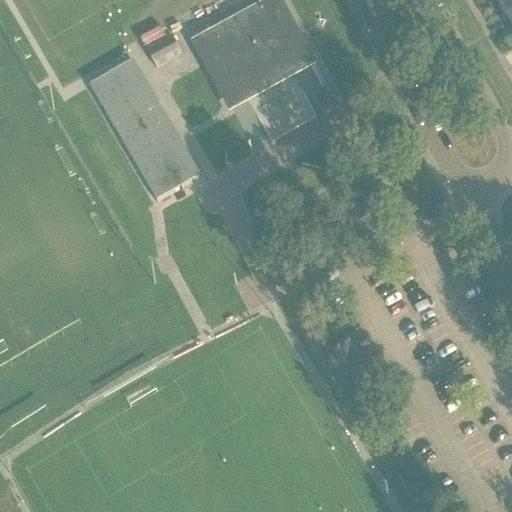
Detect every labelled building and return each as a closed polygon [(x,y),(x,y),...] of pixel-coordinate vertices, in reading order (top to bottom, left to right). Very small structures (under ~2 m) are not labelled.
[(511,0),(503,0),(498,3),(509,24),(511,22),(511,0)] [(220,87),(300,43),(277,2),(198,46),(220,87)] [(140,40),(145,48),(165,37),(161,28),(140,40)] [(183,57),(172,36),(146,50),(157,71),(183,57)] [(311,64),(300,43),(220,87),(232,108),(311,64)] [(157,203),(201,178),(134,62),(90,88),(157,203)] [(312,96),(324,118),(338,110),(326,88),(312,96)]
